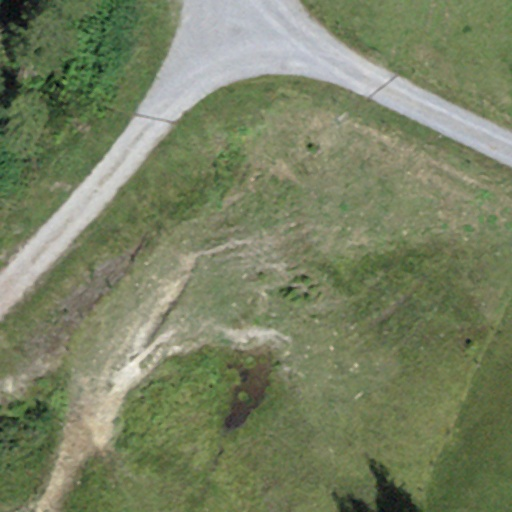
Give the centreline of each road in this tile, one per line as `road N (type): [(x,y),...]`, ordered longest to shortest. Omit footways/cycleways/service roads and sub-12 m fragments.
road 1 (track): [(0,294),(266,0)]
road 2 (track): [(274,0),(402,101),(511,151)]
